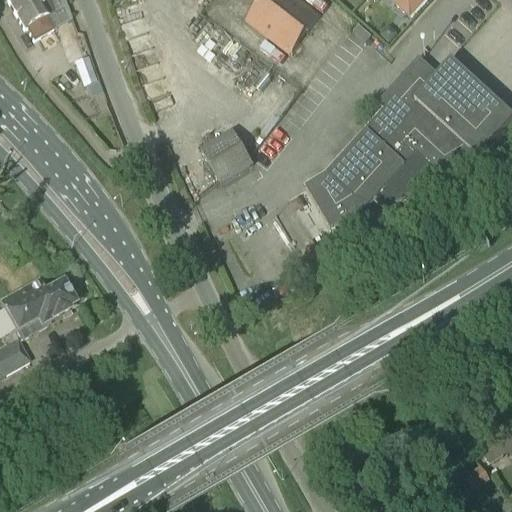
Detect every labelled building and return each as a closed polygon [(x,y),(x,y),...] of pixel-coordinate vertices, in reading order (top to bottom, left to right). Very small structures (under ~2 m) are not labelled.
[(24,33),(26,32),(33,46),(72,23),(62,0),(0,0),(4,6),(8,3),(9,5),(8,5),(24,33)] [(289,60),(320,20),(294,0),(263,0),(245,25),(289,60)] [(394,0),(391,4),(409,21),(428,0),(394,0)] [(502,30),(488,45),(495,51),(509,36),(502,30)] [(82,66),(89,92),(105,88),(97,61),(82,66)] [(386,114),(328,178),(305,190),(330,232),(365,212),(374,202),(385,212),(443,181),(476,162),(511,122),(511,118),(451,63),(437,78),(419,61),(378,107),(386,114)] [(222,189),(254,170),(232,133),(199,153),(222,189)] [(44,298),(38,286),(0,306),(20,343),(69,316),(67,313),(74,310),(62,288),(44,298)] [(0,382),(29,366),(17,345),(0,354),(0,382)] [(480,496),(498,487),(493,477),(475,487),(480,496)]
